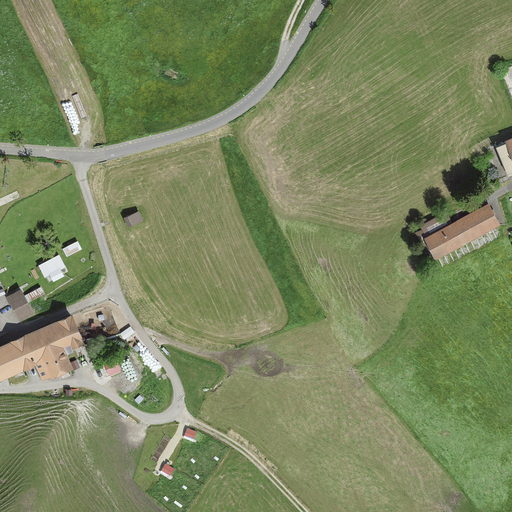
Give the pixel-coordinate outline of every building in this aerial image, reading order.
[(511,132),(492,141),(507,176),(511,174),(511,132)] [(426,238),(424,239),(436,260),(500,226),(488,205),(452,224),(426,238)] [(129,217),(124,219),(129,228),(133,226),(144,220),(139,212),(129,217)] [(420,227),(426,238),(452,224),(445,212),(420,227)] [(81,248),(77,241),(63,248),(67,255),(81,248)] [(59,255),(40,265),(45,275),(49,273),(53,280),(63,274),(60,268),(65,266),(59,255)] [(24,295),(28,302),(44,293),(40,286),(24,295)] [(21,289),(7,296),(20,319),(33,312),(28,302),(24,295),(21,289)] [(71,316),(0,346),(0,377),(34,362),(42,378),(51,374),(51,375),(71,367),(65,354),(73,351),(71,346),(82,341),(71,316)] [(130,326),(120,333),(124,339),(135,332),(130,326)] [(115,357),(103,362),(109,375),(121,370),(115,357)] [(74,369),(79,366),(76,360),(71,362),(74,369)] [(144,400),(140,395),(135,399),(139,404),(144,400)] [(188,428),(185,435),(193,439),(196,432),(188,428)] [(166,464),(161,470),(170,476),(174,469),(166,464)]
